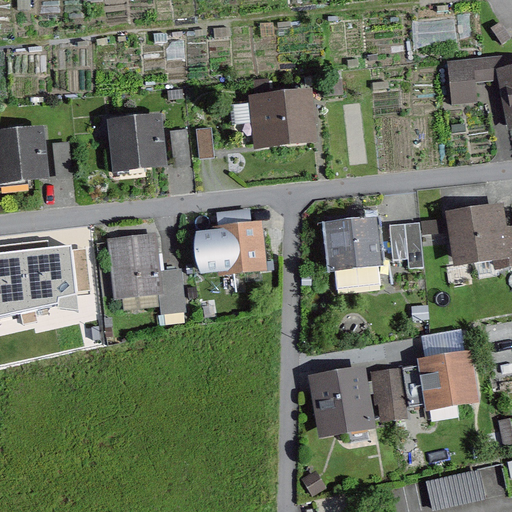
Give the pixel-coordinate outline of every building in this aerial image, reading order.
[(443,67),(446,108),(473,106),(472,88),(500,83),(499,76),(506,75),(505,59),(443,67)] [(511,135),(511,134),(511,73),(506,75),(499,76),(500,83),(511,135)] [(315,146),(309,95),(247,102),(253,154),(315,146)] [(107,177),(162,170),(155,120),(100,127),(107,177)] [(42,132),(0,136),(0,189),(48,184),(42,132)] [(499,210),(443,219),(451,270),(491,264),(493,276),(511,272),(511,230),(503,232),(499,210)] [(375,222),(321,229),(328,278),(382,270),(375,222)] [(196,280),(264,272),(259,227),(190,235),(196,280)] [(418,228),(391,230),(394,267),(422,265),(418,228)] [(107,248),(114,305),(180,298),(176,269),(156,271),(153,243),(107,248)] [(29,268),(58,264),(56,249),(27,253),(29,268)] [(0,304),(17,302),(11,256),(0,256),(0,304)] [(465,353),(415,363),(417,371),(423,403),(425,414),(475,404),(465,353)] [(360,369),(305,378),(315,439),(370,430),(360,369)] [(417,371),(398,374),(404,407),(423,403),(417,371)] [(406,424),(404,407),(398,374),(374,378),(382,428),(406,424)] [(475,473),(424,486),(430,511),(433,511),(482,499),(475,473)]
